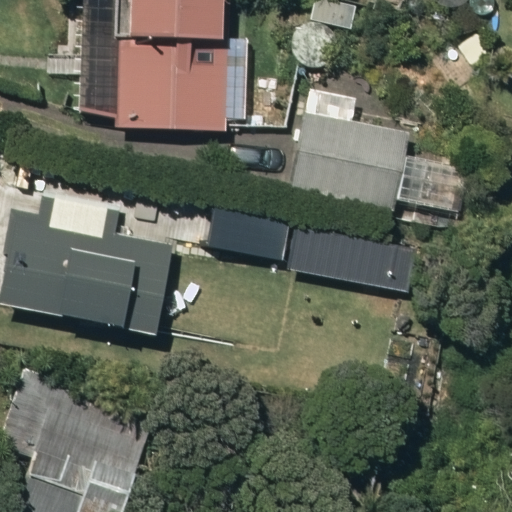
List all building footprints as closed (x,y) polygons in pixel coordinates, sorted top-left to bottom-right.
[(198,57),(199,2),(105,0),(103,134),(213,136),(213,103),(221,103),(222,78),(214,78),(214,58),(198,57)] [(430,0),(432,2),(438,7),(446,10),(455,9),(463,6),(469,1),(469,0),(430,0)] [(494,2),(493,0),(469,0),(468,5),(469,9),(471,13),(475,16),(479,17),(483,18),(487,16),(491,14),(493,10),(494,6),(494,2)] [(324,67),(330,63),(334,56),(336,49),(336,42),(333,35),(329,29),(322,25),(315,23),(306,24),(299,27),(293,33),(290,40),(289,48),(291,56),(296,63),(302,67),(309,70),(317,69),(324,67)] [(398,136),(293,115),(277,195),(382,216),(398,136)] [(0,316),(134,345),(154,252),(99,241),(104,216),(30,201),(25,224),(0,218),(0,316)] [(117,488),(143,417),(14,371),(0,411),(0,456),(14,461),(0,499),(0,511),(98,511),(108,485),(117,488)] [(194,439),(175,492),(218,508),(237,454),(194,439)]
